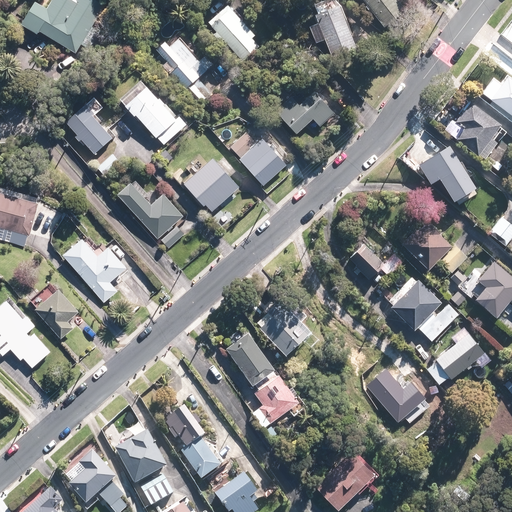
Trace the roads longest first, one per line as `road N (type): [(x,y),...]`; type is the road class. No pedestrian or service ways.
road 1 (residential): [(0,476),(382,135),(489,0)]
road 2 (unknown): [(177,340),(312,511)]
